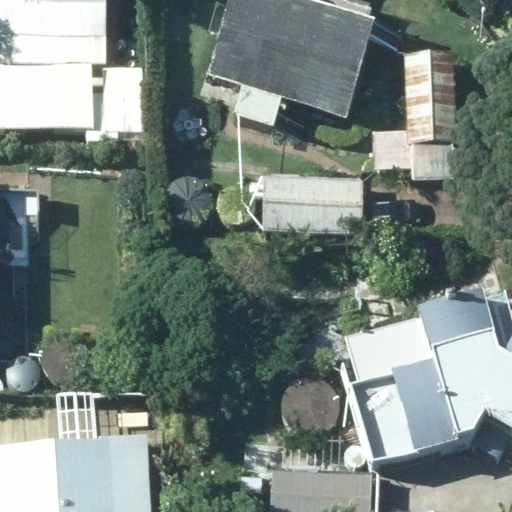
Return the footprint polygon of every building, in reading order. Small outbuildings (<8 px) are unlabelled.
[(79,35),(103,36),(103,0),(0,0),(0,60),(78,62),(79,35)] [(280,97),(344,116),(372,21),(303,0),(227,0),(205,75),(238,84),(229,114),(272,126),(280,97)] [(405,129),(371,129),(371,169),(410,168),(410,178),(452,178),(450,53),(405,54),(405,129)] [(262,231),(360,233),(361,179),(263,177),(262,231)] [(391,375),(350,384),(370,463),(471,437),(486,412),(511,427),(511,431),(511,335),(504,349),(494,343),(479,288),(417,304),(431,358),(390,369),(391,375)] [(0,444),(0,511),(150,511),(148,436),(160,435),(158,389),(89,391),(91,441),(0,444)] [(268,511),(369,511),(372,476),(272,468),(268,511)]
